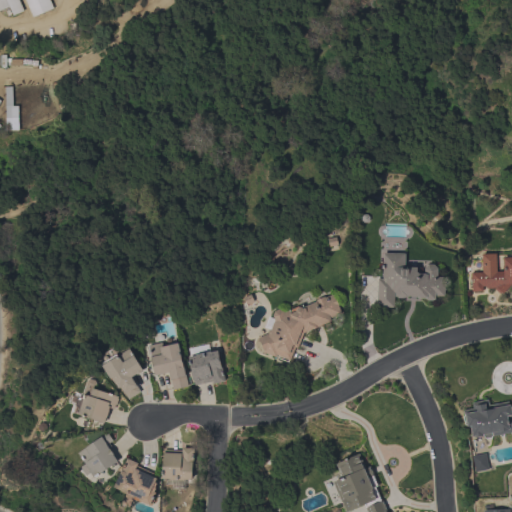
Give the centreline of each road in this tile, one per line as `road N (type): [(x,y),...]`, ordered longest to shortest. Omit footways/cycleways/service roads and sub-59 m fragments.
road 1 (track): [(64,74),(150,76),(232,39),(263,36),(283,63),(300,61),(343,22),(393,0)]
road 2 (residential): [(216,418),(281,417),(446,341),(511,326)]
road 3 (residential): [(404,358),(442,450),(447,511)]
